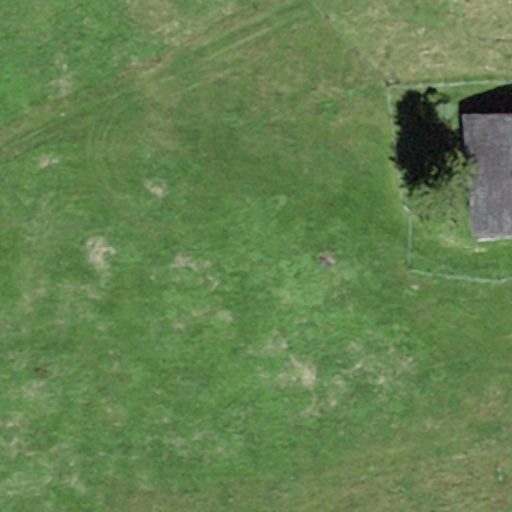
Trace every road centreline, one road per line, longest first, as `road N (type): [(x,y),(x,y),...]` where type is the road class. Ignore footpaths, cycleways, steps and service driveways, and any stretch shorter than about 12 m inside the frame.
road 1 (track): [(384,219),(103,122),(65,125),(0,155)]
road 2 (track): [(327,0),(83,101),(53,130)]
